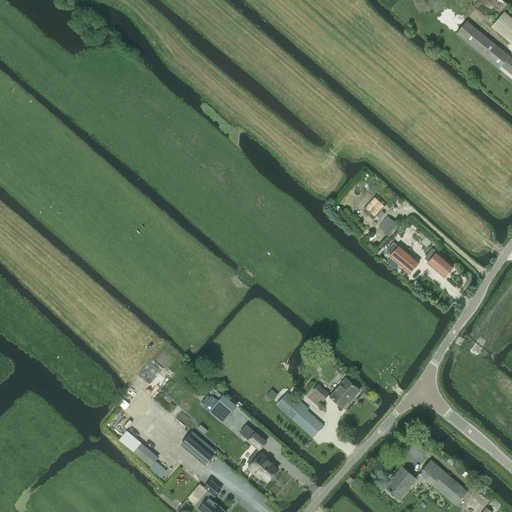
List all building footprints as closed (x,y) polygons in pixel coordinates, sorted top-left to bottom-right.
[(511,43),(511,18),(504,12),(491,27),(511,43)] [(456,34),(499,69),(501,66),(511,74),(511,59),(466,22),(456,34)] [(380,211),(363,231),(377,243),(394,222),(380,211)] [(391,255),(389,257),(390,257),(399,265),(409,274),(419,262),(399,245),(398,247),(391,255)] [(432,249),(425,257),(425,260),(428,262),(427,263),(444,277),(453,266),(436,252),(434,249),(432,249)] [(330,397),(342,407),(352,396),(353,397),(359,390),(346,379),(330,397)] [(318,384),(312,390),(313,391),(323,400),(324,400),(329,394),(318,384)] [(312,437),(323,425),(287,393),(276,405),(312,437)] [(113,429),(127,443),(135,434),(121,420),(113,429)] [(254,432),(246,424),(239,433),(247,440),(247,441),(259,451),(267,441),(255,431),(254,432)] [(188,435),(181,443),(205,463),(212,455),(188,435)] [(256,450),(246,462),(247,462),(249,464),(246,469),(259,480),(261,478),(267,483),(279,469),(273,464),(274,462),(261,451),(259,453),(256,450)] [(455,505),(467,491),(431,460),(419,474),(455,505)] [(399,498),(416,478),(402,467),(385,486),(399,498)] [(226,511),(211,500),(213,497),(214,497),(221,489),(210,480),(203,488),(207,491),(194,505),(198,508),(197,509),(200,511),(226,511)]
